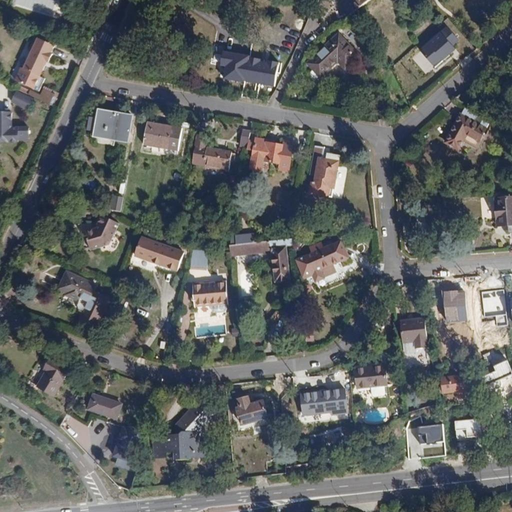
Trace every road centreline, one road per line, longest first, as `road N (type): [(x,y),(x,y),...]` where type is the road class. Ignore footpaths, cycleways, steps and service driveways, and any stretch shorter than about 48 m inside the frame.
road 1 (residential): [(0,314),(177,377),(314,363),(343,348),(392,272)]
road 2 (primary): [(186,511),(511,472)]
road 3 (residential): [(85,81),(384,136)]
road 4 (residential): [(0,272),(85,81)]
road 5 (residential): [(384,136),(511,29)]
road 6 (unclassified): [(384,136),(392,272)]
road 7 (residential): [(392,272),(511,264)]
